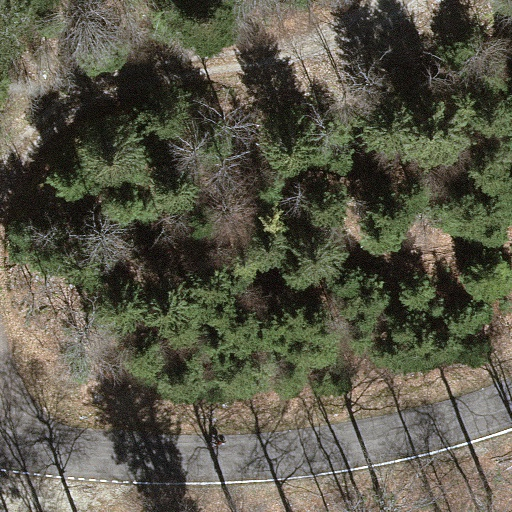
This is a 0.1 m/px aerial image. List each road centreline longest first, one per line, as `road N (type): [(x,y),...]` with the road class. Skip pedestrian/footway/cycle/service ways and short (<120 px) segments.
road 1 (tertiary): [(511,401),(306,452),(136,456),(0,445)]
road 2 (track): [(418,0),(308,54),(59,102),(31,125),(0,174)]
